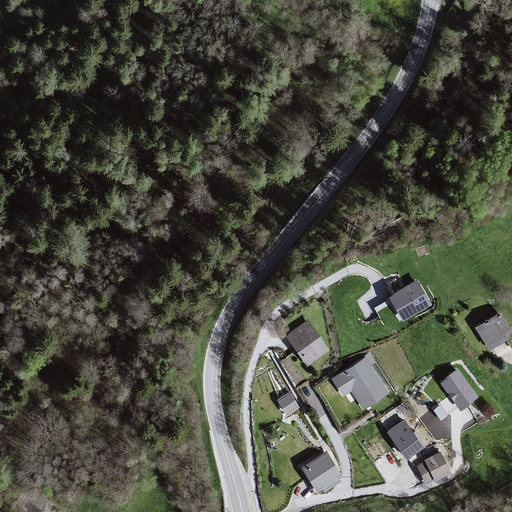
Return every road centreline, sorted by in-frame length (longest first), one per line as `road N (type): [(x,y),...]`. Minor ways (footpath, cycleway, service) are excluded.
road 1 (tertiary): [(242,511),(212,396),(223,329),(388,107),(418,49),(430,0)]
road 2 (unknown): [(235,484),(249,462),(246,370),(274,312)]
road 3 (unknown): [(342,496),(421,490),(451,477),(465,423)]
